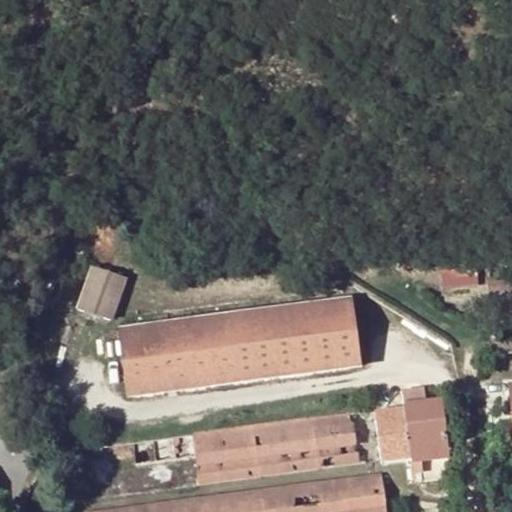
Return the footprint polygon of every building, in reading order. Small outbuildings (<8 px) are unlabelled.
[(480,261),(436,256),(434,284),(477,288),(480,261)] [(123,285),(97,274),(82,308),(107,318),(123,285)] [(511,280),(489,282),(490,298),(511,296),(511,280)] [(351,300),(120,331),(129,397),(360,366),(351,300)] [(443,402),(407,406),(415,462),(450,458),(443,402)] [(403,408),(374,411),(381,455),(408,451),(403,408)] [(374,411),(193,435),(199,484),(381,461),(381,455),(374,411)] [(387,511),(382,475),(104,511),(387,511)]
